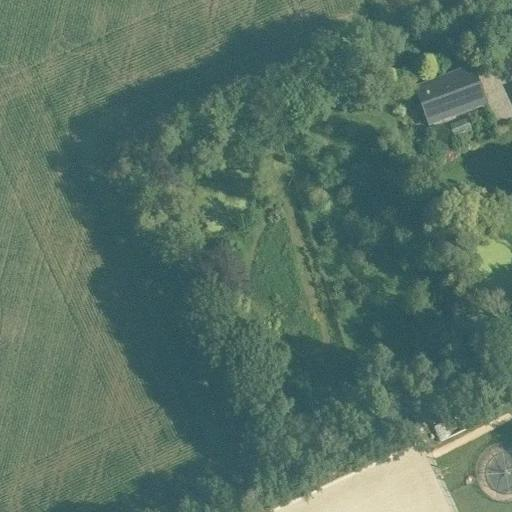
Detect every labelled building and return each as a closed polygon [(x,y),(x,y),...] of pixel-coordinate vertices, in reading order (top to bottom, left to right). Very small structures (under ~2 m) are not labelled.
[(368,79),(392,68),(387,57),(363,67),(368,79)] [(430,126),(486,105),(472,68),(416,89),(430,126)] [(313,101),(332,94),(327,82),(309,89),(313,101)] [(223,336),(233,357),(248,350),(238,329),(223,336)] [(396,380),(399,400),(423,396),(420,376),(396,380)]
